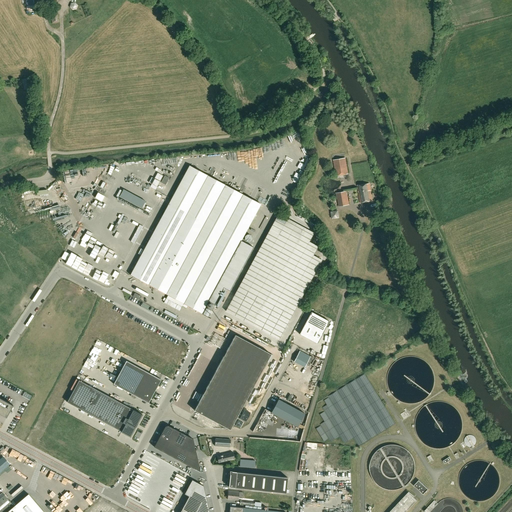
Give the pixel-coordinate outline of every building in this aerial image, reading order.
[(57,10),(50,11),(52,23),(59,22),(57,10)] [(345,158),(333,160),(336,175),(348,173),(345,158)] [(201,313),(261,204),(189,165),(130,275),(201,313)] [(369,190),(370,190),(369,183),(356,185),(359,203),(371,201),(369,190)] [(349,205),(346,191),(335,193),(338,206),(349,205)] [(278,339),(322,260),(313,255),(318,246),(309,242),(314,233),(278,214),(226,311),(278,339)] [(91,252),(88,258),(106,266),(109,260),(91,252)] [(88,258),(84,264),(102,273),(105,267),(88,258)] [(206,308),(203,314),(208,317),(211,311),(206,308)] [(310,311),(299,334),(316,343),(328,321),(310,311)] [(230,429),(270,354),(235,335),(194,410),(230,429)] [(300,349),(294,361),(304,367),(311,355),(300,349)] [(126,361),(113,384),(148,403),(161,380),(126,361)] [(121,431),(130,436),(142,414),(133,409),(79,380),(67,402),(121,431)] [(0,413),(6,417),(13,405),(0,397),(0,413)] [(278,399),(271,413),(297,427),(305,414),(278,399)] [(154,447),(201,472),(194,439),(169,426),(166,427),(154,447)] [(230,447),(230,439),(215,438),(215,446),(230,447)] [(232,452),(217,456),(219,463),(227,461),(227,459),(233,457),(232,452)] [(286,493),(287,477),(236,472),(230,471),(230,475),(229,475),(229,479),(230,479),(229,487),(235,488),(235,487),(286,493)] [(209,511),(208,505),(204,486),(192,480),(184,494),(189,496),(185,502),(182,508),(180,511),(209,511)] [(415,486),(416,487),(424,494),(429,489),(419,480),(415,486)] [(238,501),(239,492),(228,491),(227,499),(238,501)] [(341,498),(341,501),(348,500),(348,491),(333,491),(333,499),(341,498)] [(406,511),(418,500),(410,492),(390,511),(406,511)] [(0,511),(43,511),(28,494),(14,506),(4,495),(0,498),(0,511)]
